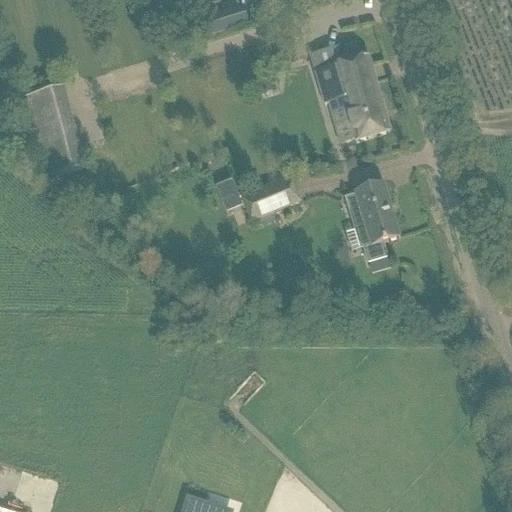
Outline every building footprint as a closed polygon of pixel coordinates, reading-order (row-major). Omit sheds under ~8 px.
[(204,17),(209,36),(249,24),(243,6),(204,17)] [(309,57),(314,73),(315,72),(325,106),(343,101),(355,144),(390,134),(369,57),(341,65),(336,49),(309,57)] [(21,99),(33,148),(41,145),(50,177),(85,168),(64,88),(21,99)] [(239,197),(251,224),(301,204),(289,176),(239,197)] [(349,199),(359,232),(367,230),(372,246),(364,248),(369,264),(387,258),(383,244),(400,239),(384,185),(355,193),(357,197),(349,199)] [(188,499),(183,511),(202,511),(205,504),(188,499)]
